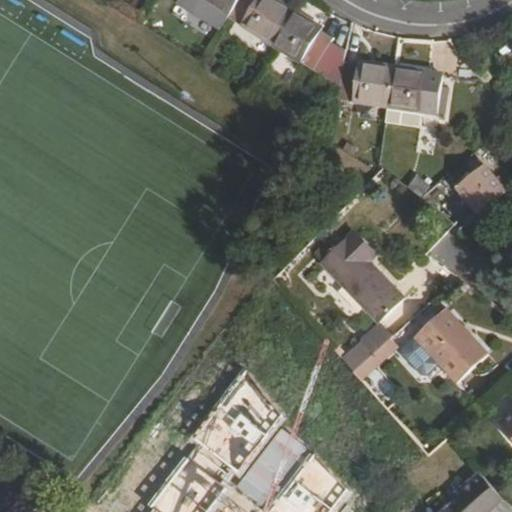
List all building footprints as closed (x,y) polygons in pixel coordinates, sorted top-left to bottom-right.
[(238,0),(195,0),(226,19),(238,0)] [(238,0),(226,19),(269,46),(290,14),(267,0),(238,0)] [(290,14),(269,46),(338,88),(341,64),(343,55),(329,46),(331,42),(319,34),(320,32),(290,14)] [(336,100),(386,108),(391,70),(358,64),(357,67),(341,64),(338,88),(336,100)] [(386,108),(420,114),(435,116),(440,89),(440,78),(426,76),(426,75),(391,70),(386,108)] [(440,89),(435,116),(442,117),(446,91),(440,89)] [(386,108),(384,126),(417,129),(420,114),(386,108)] [(457,188),(479,215),(506,193),(484,166),(457,188)] [(415,175),(406,187),(421,198),(430,185),(415,175)] [(319,264),(377,325),(405,300),(369,263),(363,255),(370,247),(355,232),(319,264)] [(363,255),(369,263),(377,256),(370,247),(363,255)] [(446,310),(416,336),(459,382),(488,356),(446,310)] [(373,359),(392,341),(377,325),(358,343),(360,345),(373,359)] [(355,375),(373,359),(360,345),(343,361),(355,375)] [(376,370),(367,377),(391,404),(400,396),(376,370)] [(511,413),(499,424),(511,440),(511,413)] [(382,511),(387,511),(408,493),(393,472),(368,492),(373,499),(382,511)] [(491,511),(503,502),(480,478),(466,489),(440,511),(491,511)]
